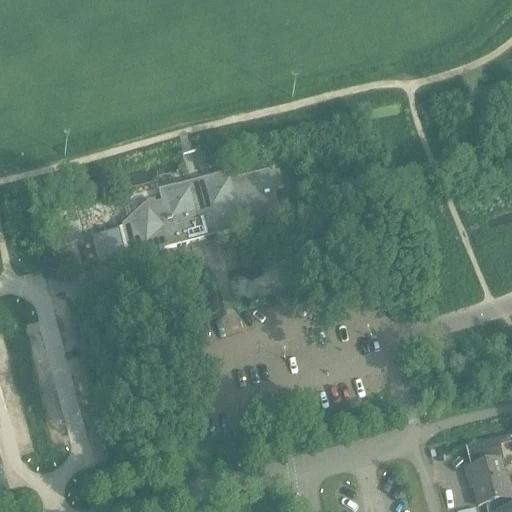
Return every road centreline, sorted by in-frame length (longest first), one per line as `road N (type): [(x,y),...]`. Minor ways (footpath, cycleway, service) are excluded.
road 1 (unclassified): [(415,438),(389,339),(511,304)]
road 2 (unclassified): [(122,511),(303,468)]
